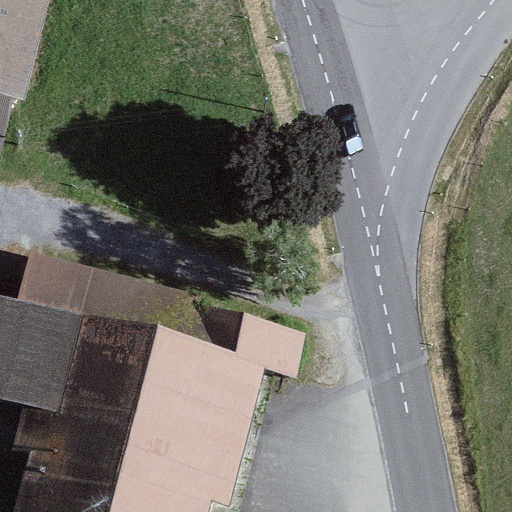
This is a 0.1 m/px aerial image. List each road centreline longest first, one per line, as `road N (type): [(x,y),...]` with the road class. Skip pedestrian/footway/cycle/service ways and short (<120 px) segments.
road 1 (tertiary): [(433,511),(340,112)]
road 2 (unknown): [(0,226),(313,310),(388,316)]
road 3 (tertiary): [(340,112),(468,0)]
